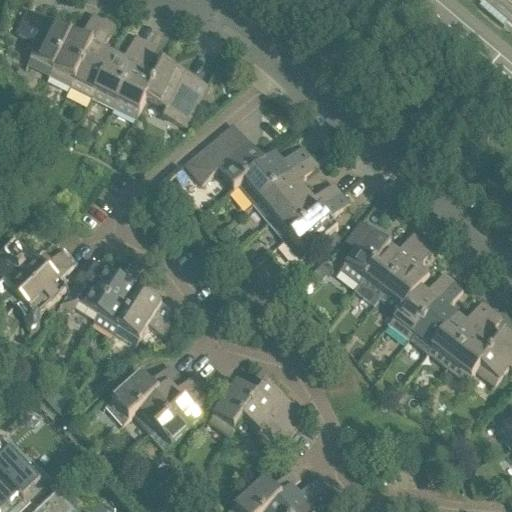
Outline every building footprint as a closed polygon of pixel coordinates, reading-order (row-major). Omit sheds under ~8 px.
[(28,68),(49,79),(71,36),(27,14),(15,36),(38,48),(28,68)] [(49,79),(71,90),(104,24),(93,18),(81,41),(71,36),(49,79)] [(71,90),(92,101),(114,58),(104,53),(115,30),(104,24),(71,90)] [(92,101),(114,112),(147,46),(135,40),(124,63),(114,58),(92,101)] [(136,123),(146,104),(145,103),(157,79),(156,79),(147,74),(158,52),(147,46),(114,112),(136,123)] [(145,103),(146,104),(166,114),(163,120),(186,132),(208,89),(162,66),(156,79),(157,79),(145,103)] [(234,194),(239,190),(239,189),(265,167),(264,166),(233,129),(185,169),(202,189),(218,176),(234,194)] [(405,153),(413,159),(417,155),(409,148),(405,153)] [(239,189),(239,190),(254,207),(311,160),(302,150),(283,167),(275,157),(264,166),(265,167),(239,189)] [(254,207),(269,226),(307,195),(299,186),(319,170),(311,160),(254,207)] [(269,226),(285,244),(341,197),(333,187),(314,203),(307,195),(269,226)] [(341,197),(285,244),(301,263),(319,248),(325,254),(337,244),(331,238),(338,232),(330,223),(350,207),(341,197)] [(2,253),(0,254),(0,305),(2,307),(2,308),(5,307),(15,301),(16,300),(18,302),(11,312),(68,258),(63,253),(52,264),(44,256),(45,256),(45,255),(50,249),(52,248),(53,248),(55,248),(56,248),(56,247),(55,246),(54,245),(53,245),(50,247),(49,248),(47,251),(46,251),(43,253),(42,254),(41,255),(41,257),(40,258),(40,259),(37,262),(31,256),(31,255),(31,254),(31,252),(30,251),(29,249),(25,245),(22,241),(21,239),(21,237),(22,237),(25,234),(27,230),(28,229),(29,227),(30,227),(31,227),(32,227),(39,231),(39,232),(40,232),(40,234),(41,235),(43,236),(45,234),(43,231),(35,225),(33,223),(31,223),(30,223),(29,223),(27,223),(26,224),(25,226),(20,232),(17,235),(14,239),(13,240),(13,241),(13,242),(11,244),(8,246),(7,247),(7,248),(2,253)] [(341,273),(360,287),(389,249),(361,227),(345,247),(355,255),(341,273)] [(399,256),(389,249),(360,287),(360,288),(354,296),(373,311),(380,303),(424,244),(414,236),(399,256)] [(380,303),(398,316),(399,317),(419,290),(420,291),(429,279),(419,272),(434,252),(424,244),(380,303)] [(68,258),(11,312),(12,313),(16,310),(18,312),(17,314),(18,315),(19,316),(20,317),(22,319),(23,320),(23,322),(24,323),(25,326),(27,329),(29,337),(24,343),(23,344),(21,346),(19,348),(17,349),(14,350),(17,354),(19,353),(21,352),(22,351),(24,348),(28,342),(30,340),(31,339),(32,339),(39,335),(41,327),(44,320),(50,314),(59,306),(61,300),(66,294),(68,296),(70,293),(68,292),(67,294),(65,291),(63,289),(61,287),(59,285),(77,268),(74,265),(68,258)] [(134,262),(120,283),(94,324),(115,337),(140,296),(131,290),(145,269),(134,262)] [(70,293),(68,296),(61,309),(71,315),(73,311),(94,324),(120,283),(89,264),(70,293)] [(389,328),(409,343),(454,285),(444,277),(428,297),(420,291),(419,290),(399,317),(398,316),(389,328)] [(409,343),(428,358),(458,319),(449,312),(464,292),(454,285),(409,343)] [(183,323),(140,296),(115,337),(136,351),(148,331),(169,345),(183,323)] [(428,358),(447,372),(492,314),(482,306),(466,326),(458,319),(428,358)] [(467,388),(476,376),(475,375),(496,348),(495,348),(487,341),(502,321),(492,314),(447,372),(467,388)] [(475,375),(476,376),(495,390),(509,372),(511,374),(511,342),(503,336),(495,348),(496,348),(475,375)] [(123,429),(134,419),(133,419),(170,386),(178,379),(169,370),(150,386),(142,377),(106,410),(123,429)] [(230,440),(242,423),(242,422),(266,389),(272,380),(262,372),(247,393),(237,386),(209,425),(230,440)] [(134,419),(150,436),(204,387),(196,378),(177,395),(170,386),(133,419),(134,419)] [(204,387),(150,436),(166,455),(202,423),(194,414),(213,397),(204,387)] [(242,422),(242,423),(261,436),(257,442),(278,457),(306,417),(266,389),(242,422)] [(399,396),(392,391),(386,399),(393,404),(399,396)] [(58,416),(67,403),(57,396),(50,407),(58,416)] [(493,426),(511,454),(511,453),(511,409),(510,411),(511,413),(511,422),(507,426),(501,418),(493,426)] [(62,421),(69,429),(79,419),(72,412),(62,421)] [(0,440),(0,511),(19,495),(24,500),(40,483),(0,440)] [(269,511),(292,491),(300,484),(292,474),(273,491),(265,482),(232,511),(269,511)] [(304,511),(327,491),(318,482),(300,499),(292,491),(269,511),(304,511)] [(323,511),(336,501),(327,491),(304,511),(323,511)] [(157,511),(177,511),(181,509),(170,499),(157,511)]
